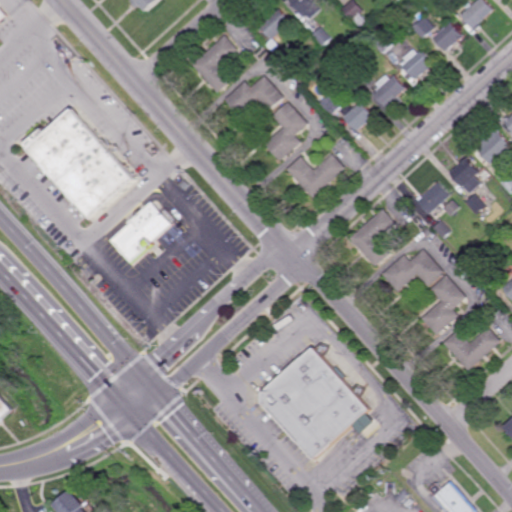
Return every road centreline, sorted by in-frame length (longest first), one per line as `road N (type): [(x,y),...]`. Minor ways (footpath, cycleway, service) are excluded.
road 1 (residential): [(61,0),(293,256)]
road 2 (residential): [(293,256),(511,491)]
road 3 (residential): [(293,256),(511,58)]
road 4 (primary): [(160,398),(0,216)]
road 5 (residential): [(293,256),(265,262),(141,376)]
road 6 (residential): [(160,398),(284,280),(293,256)]
road 7 (primary): [(0,270),(118,397)]
road 8 (tertiary): [(20,463),(73,459),(160,398)]
road 9 (primary): [(118,397),(223,511)]
road 10 (primary): [(261,511),(160,398)]
road 11 (residential): [(137,85),(229,0)]
